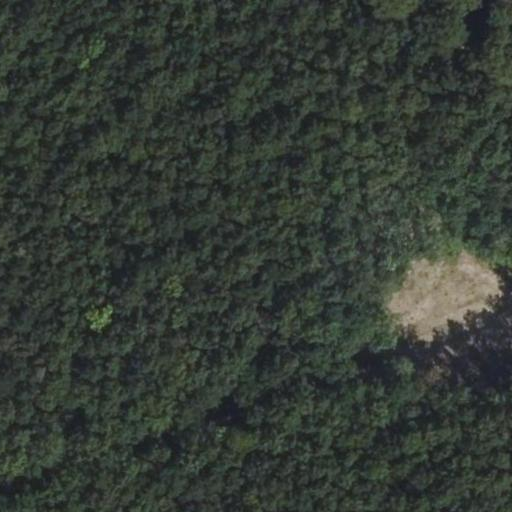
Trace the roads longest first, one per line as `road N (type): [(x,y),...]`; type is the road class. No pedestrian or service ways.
road 1 (track): [(511,300),(0,493)]
road 2 (track): [(511,80),(398,0)]
